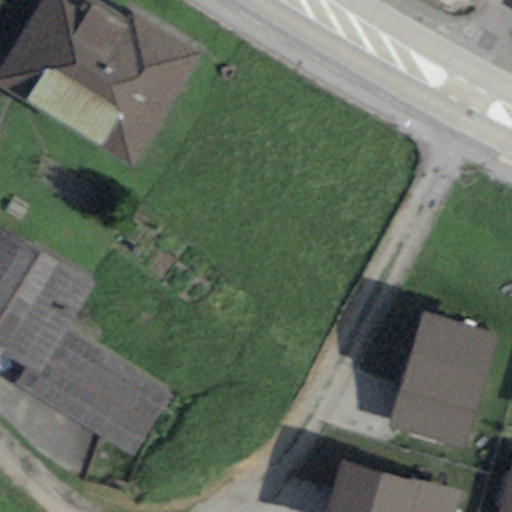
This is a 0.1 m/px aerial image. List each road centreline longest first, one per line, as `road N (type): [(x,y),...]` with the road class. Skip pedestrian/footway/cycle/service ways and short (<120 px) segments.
road 1 (unclassified): [(478,99),(263,487),(222,511)]
road 2 (primary): [(450,84),(301,0)]
